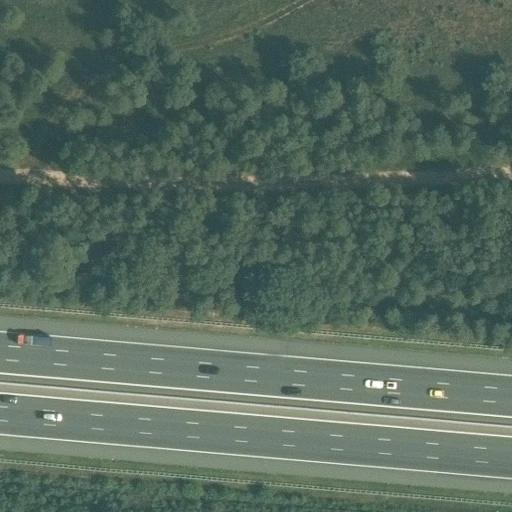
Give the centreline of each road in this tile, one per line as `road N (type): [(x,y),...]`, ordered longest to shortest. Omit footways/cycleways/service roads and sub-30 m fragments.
road 1 (motorway): [(0,413),(511,457)]
road 2 (motorway): [(511,401),(0,357)]
road 3 (track): [(0,176),(372,182),(511,174)]
road 4 (track): [(20,176),(49,126),(116,62),(219,44),(308,0)]
